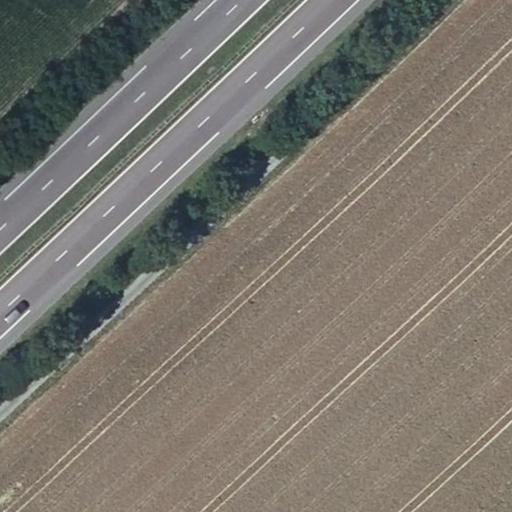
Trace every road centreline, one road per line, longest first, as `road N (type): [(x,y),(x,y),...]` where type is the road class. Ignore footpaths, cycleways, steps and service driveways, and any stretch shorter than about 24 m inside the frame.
road 1 (unclassified): [(0,398),(425,0)]
road 2 (motorway): [(0,313),(331,0)]
road 3 (motorway): [(243,0),(0,230)]
road 4 (track): [(0,137),(145,0)]
